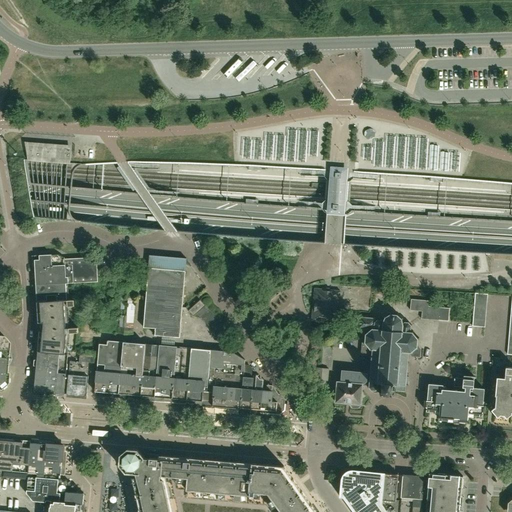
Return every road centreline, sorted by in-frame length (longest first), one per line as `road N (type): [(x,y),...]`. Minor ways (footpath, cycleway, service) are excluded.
road 1 (primary): [(511,232),(0,190)]
road 2 (primary): [(0,202),(511,243)]
road 3 (unclassified): [(511,38),(47,51),(21,44)]
road 4 (residential): [(316,456),(309,403),(188,250),(118,250),(66,236),(17,250)]
road 5 (residential): [(316,456),(33,430),(15,416)]
road 6 (residential): [(484,455),(347,445),(316,456)]
